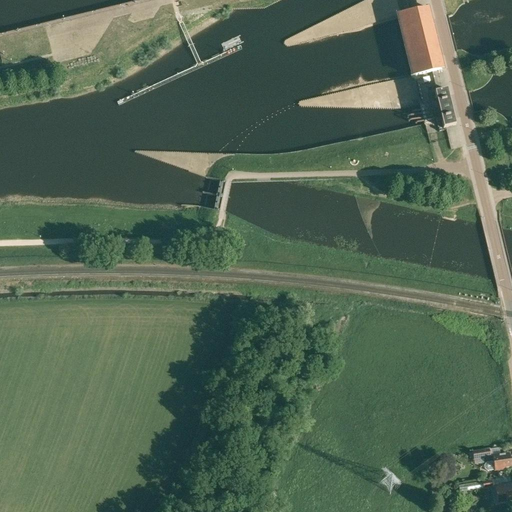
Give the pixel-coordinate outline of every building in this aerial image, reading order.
[(398,14),(414,76),(443,69),(427,7),(398,14)] [(435,92),(444,128),(456,125),(447,89),(435,92)] [(485,469),(488,471),(495,470),(495,471),(503,469),(503,468),(511,466),(510,453),(491,457),(489,449),(472,452),(474,460),(486,458),(487,462),(484,465),(485,469)] [(511,484),(495,487),(498,503),(506,502),(506,499),(511,498),(511,484)] [(431,489),(433,501),(439,500),(438,494),(442,493),(441,488),(431,489)]
